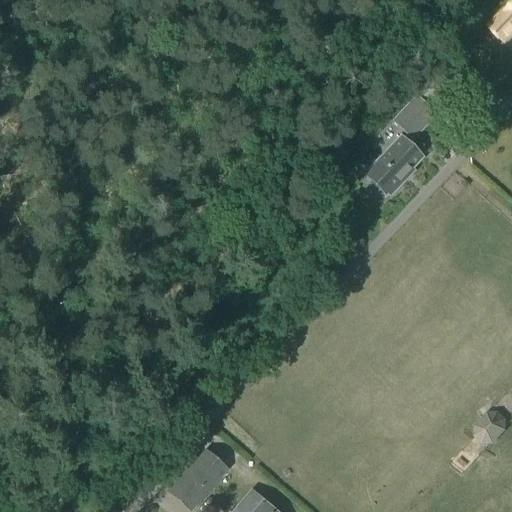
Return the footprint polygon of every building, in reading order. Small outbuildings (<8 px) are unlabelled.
[(511,7),(506,14),(504,13),(490,28),(505,42),(506,41),(505,40),(511,32),(511,7)] [(384,156),(364,177),(384,196),(387,193),(389,195),(399,184),(397,183),(420,159),(406,145),(410,140),(434,116),(416,99),(393,123),(400,129),(379,151),(384,156)] [(491,444),(502,432),(502,423),(496,417),(487,417),(475,429),(475,438),(482,444),(491,444)] [(190,511),(224,472),(204,455),(170,494),(190,511)] [(269,511),(250,495),(235,511),(269,511)]
